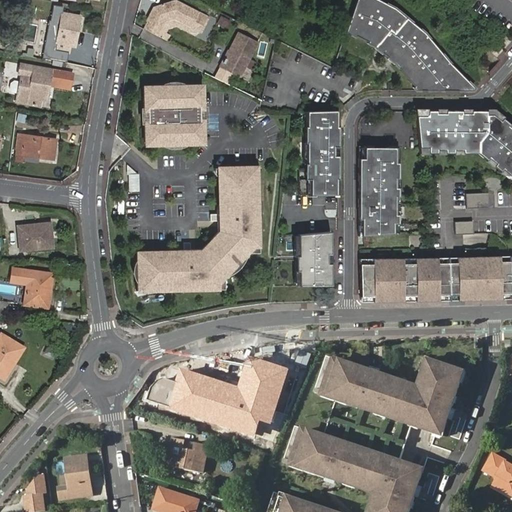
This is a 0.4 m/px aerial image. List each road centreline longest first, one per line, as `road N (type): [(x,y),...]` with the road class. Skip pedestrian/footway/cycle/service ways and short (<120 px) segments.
road 1 (residential): [(349,315),(350,130),(360,113),(377,103),(470,103),(487,98),(511,71)]
road 2 (tertiary): [(349,315),(280,317),(126,345)]
road 3 (residential): [(445,511),(495,388),(494,311)]
road 4 (tertiary): [(92,196),(123,0)]
road 5 (tertiary): [(494,311),(349,315)]
